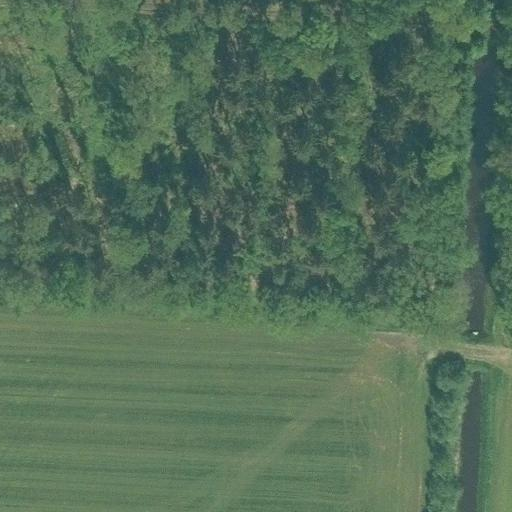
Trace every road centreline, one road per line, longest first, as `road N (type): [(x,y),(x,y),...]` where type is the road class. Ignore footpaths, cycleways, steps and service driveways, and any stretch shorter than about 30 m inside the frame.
road 1 (track): [(511,20),(43,0)]
road 2 (track): [(498,348),(511,37)]
road 3 (track): [(498,348),(489,511)]
